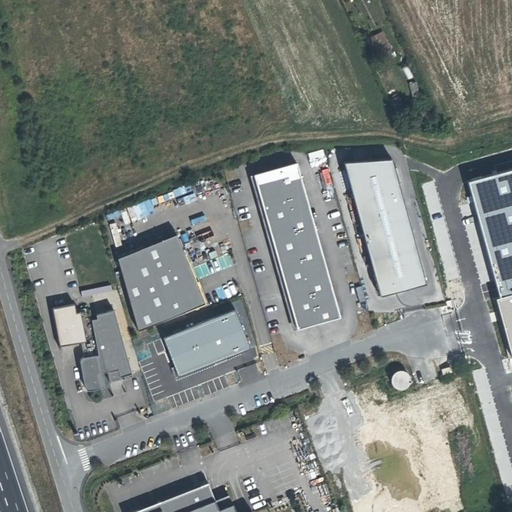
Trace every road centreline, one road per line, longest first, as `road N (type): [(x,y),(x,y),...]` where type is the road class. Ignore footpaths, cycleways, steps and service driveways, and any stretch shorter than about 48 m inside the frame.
road 1 (track): [(0,251),(284,141),(448,143),(511,132)]
road 2 (residential): [(58,466),(427,338)]
road 3 (residential): [(58,466),(0,268)]
road 4 (unknown): [(379,354),(320,170)]
road 5 (unknown): [(282,387),(246,250)]
road 6 (unknown): [(314,376),(270,248)]
